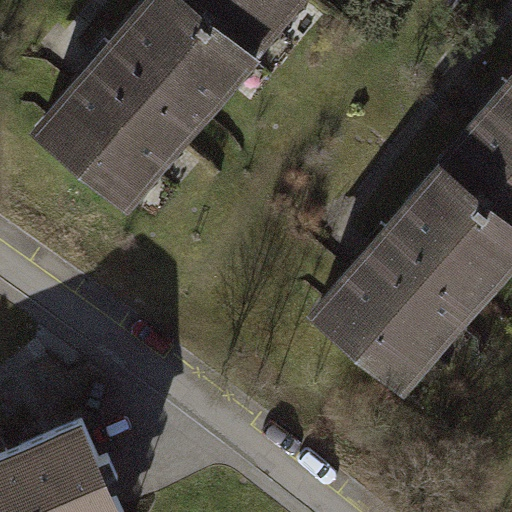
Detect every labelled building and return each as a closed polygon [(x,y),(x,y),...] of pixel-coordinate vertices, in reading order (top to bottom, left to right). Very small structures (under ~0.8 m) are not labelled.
[(124,193),(246,48),(188,0),(144,0),(40,123),(124,193)] [(188,0),(246,48),(286,0),(188,0)] [(511,72),(440,161),(511,219),(511,72)] [(400,380),(511,242),(511,219),(440,161),(317,312),(400,380)] [(80,414),(0,449),(0,511),(122,511),(106,474),(116,469),(107,448),(97,452),(80,414)]
